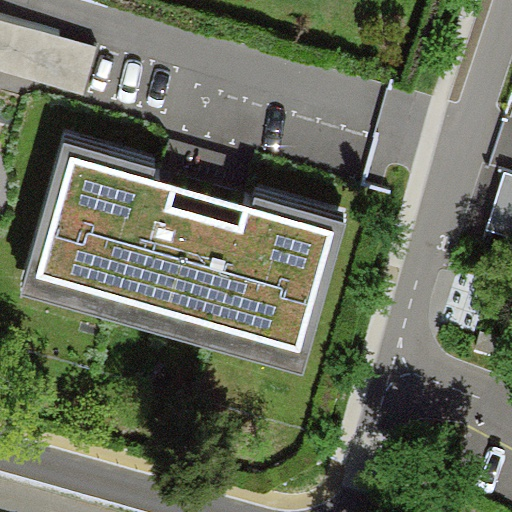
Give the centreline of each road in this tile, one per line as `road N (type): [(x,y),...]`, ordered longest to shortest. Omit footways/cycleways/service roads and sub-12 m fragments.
road 1 (residential): [(387,360),(508,0)]
road 2 (residential): [(234,511),(0,445)]
road 3 (residential): [(349,511),(387,360)]
road 4 (residential): [(387,360),(511,408)]
